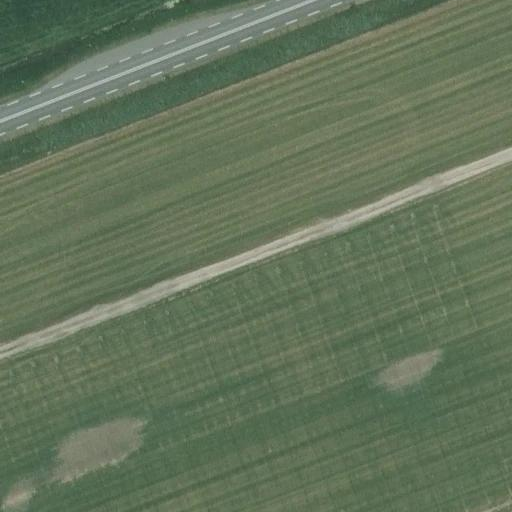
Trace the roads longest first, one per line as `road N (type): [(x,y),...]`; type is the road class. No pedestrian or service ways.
road 1 (track): [(0,352),(511,152)]
road 2 (primary): [(0,122),(316,0)]
